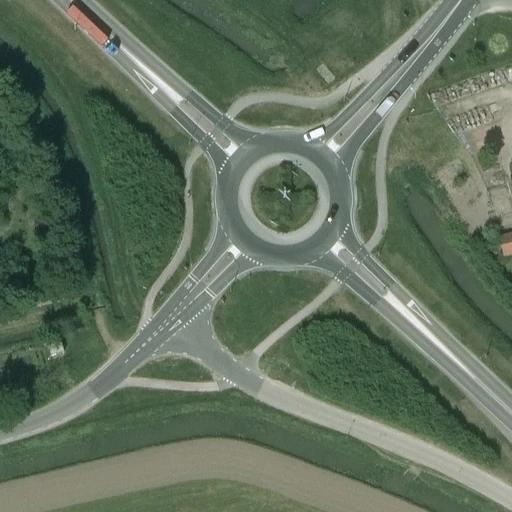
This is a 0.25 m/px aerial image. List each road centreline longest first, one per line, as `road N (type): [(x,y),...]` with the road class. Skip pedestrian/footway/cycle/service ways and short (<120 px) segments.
road 1 (unclassified): [(511,499),(435,458),(268,394),(163,331)]
road 2 (track): [(123,365),(86,322),(54,165),(0,72)]
road 3 (trunk): [(312,251),(427,335)]
road 4 (trunk): [(427,335),(334,228)]
road 5 (trunk): [(258,150),(144,70)]
road 6 (trunk): [(144,70),(231,177)]
road 7 (tertiary): [(230,227),(163,331)]
road 8 (tertiary): [(163,331),(257,254)]
